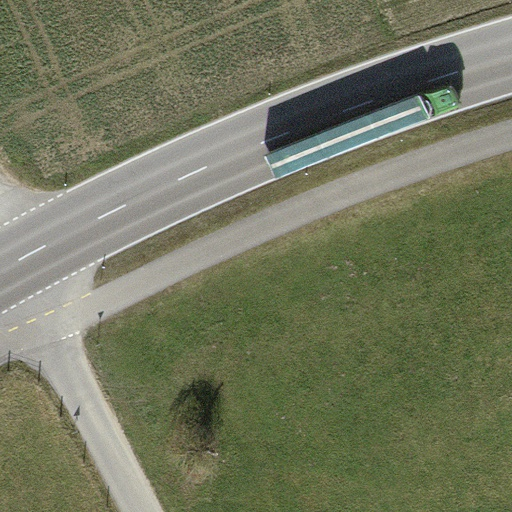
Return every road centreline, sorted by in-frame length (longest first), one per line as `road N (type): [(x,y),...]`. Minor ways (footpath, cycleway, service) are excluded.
road 1 (primary): [(16,262),(241,151),(511,54)]
road 2 (residential): [(16,262),(137,511)]
